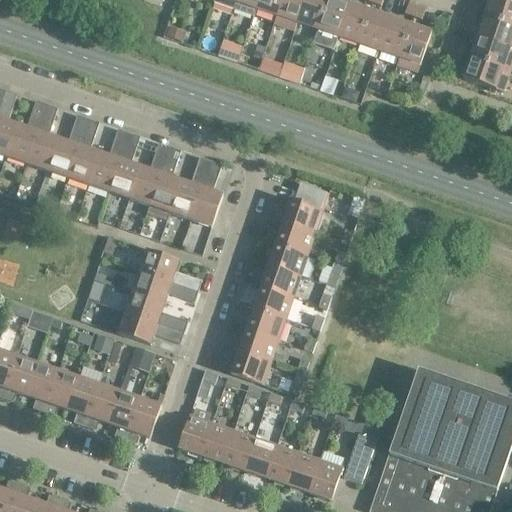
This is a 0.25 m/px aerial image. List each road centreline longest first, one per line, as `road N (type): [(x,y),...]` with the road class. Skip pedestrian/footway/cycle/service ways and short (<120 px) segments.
road 1 (residential): [(147,490),(257,170),(0,78)]
road 2 (residential): [(0,441),(147,490)]
